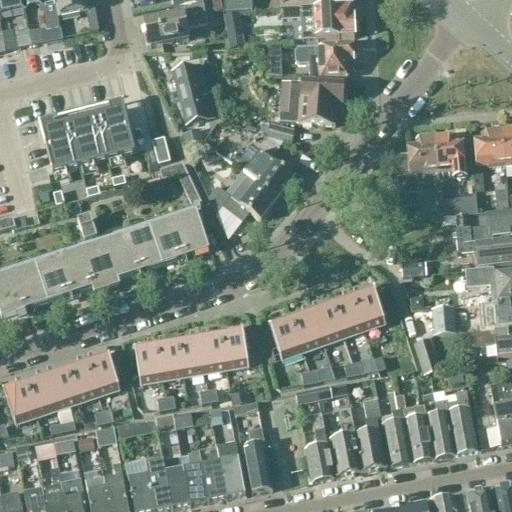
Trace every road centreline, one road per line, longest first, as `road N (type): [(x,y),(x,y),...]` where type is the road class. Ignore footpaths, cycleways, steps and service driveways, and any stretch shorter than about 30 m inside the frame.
road 1 (residential): [(0,364),(204,299),(305,232),(463,20)]
road 2 (residential): [(285,511),(511,468)]
road 3 (residential): [(0,99),(122,65),(109,0)]
